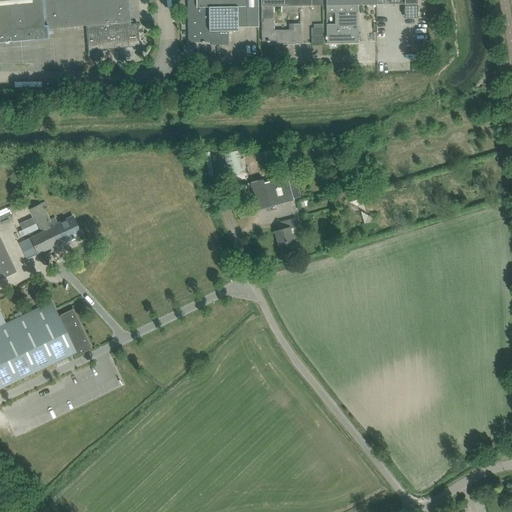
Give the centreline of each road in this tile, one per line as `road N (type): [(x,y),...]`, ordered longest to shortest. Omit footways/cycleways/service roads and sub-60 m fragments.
road 1 (unclassified): [(413,506),(295,354),(253,278),(223,195)]
road 2 (unclassified): [(169,59),(377,57)]
road 3 (unclassified): [(169,59),(154,74),(0,73)]
road 4 (track): [(0,123),(153,109)]
